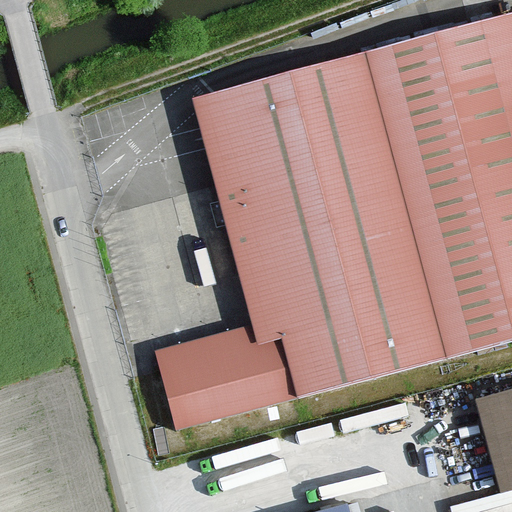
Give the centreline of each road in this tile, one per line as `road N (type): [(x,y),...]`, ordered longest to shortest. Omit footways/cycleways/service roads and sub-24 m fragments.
road 1 (unclassified): [(146,511),(10,0)]
road 2 (track): [(394,0),(0,141)]
